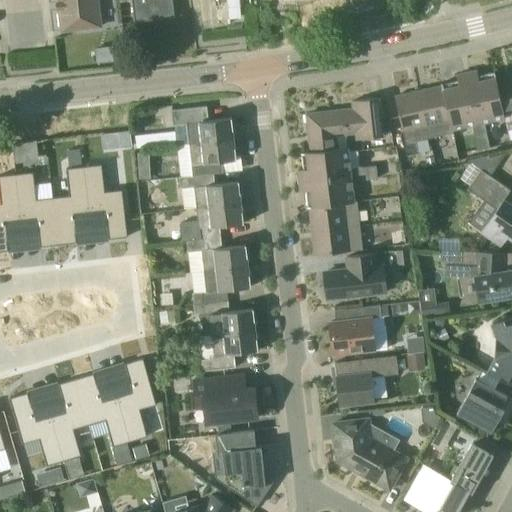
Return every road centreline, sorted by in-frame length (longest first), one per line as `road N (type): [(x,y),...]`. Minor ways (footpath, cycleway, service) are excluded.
road 1 (residential): [(309,490),(288,380),(282,244),(270,224),(256,68)]
road 2 (secondary): [(256,68),(511,20)]
road 3 (secondary): [(0,99),(256,68)]
road 4 (residential): [(120,324),(0,359)]
